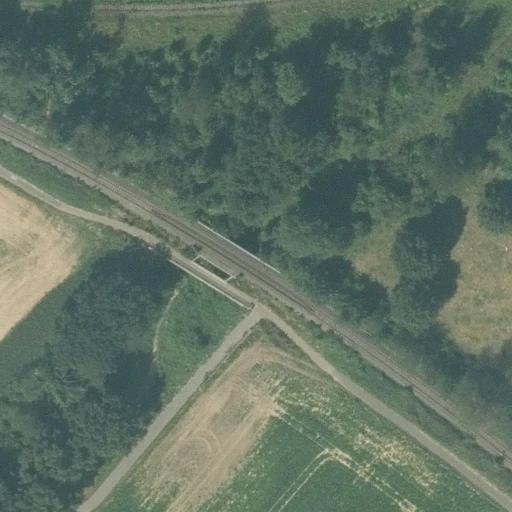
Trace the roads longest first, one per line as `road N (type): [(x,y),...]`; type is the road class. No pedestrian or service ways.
road 1 (track): [(258,307),(511,507)]
road 2 (track): [(0,176),(66,212),(150,241),(258,307)]
road 3 (track): [(51,510),(177,309)]
